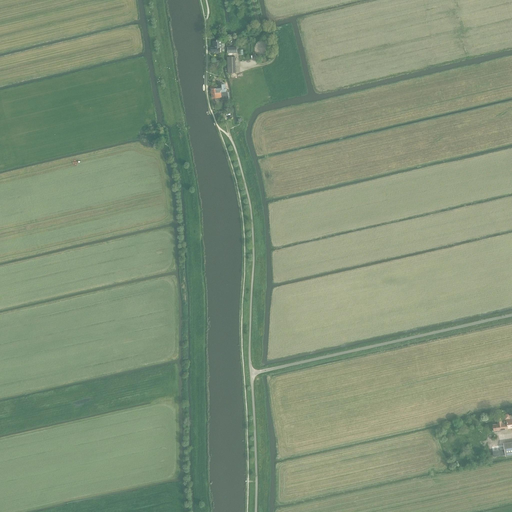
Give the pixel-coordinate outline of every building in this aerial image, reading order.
[(216,40),(216,41),(211,41),(211,52),(221,52),(221,48),(222,48),(222,39),(216,40)] [(236,73),(235,57),(227,57),(228,73),(236,73)] [(211,89),(211,94),(226,92),(226,91),(225,84),(222,85),(222,88),(220,88),(215,89),(215,86),(210,87),(210,89),(211,89)] [(220,100),(226,99),(229,99),(228,91),(226,91),(226,92),(211,94),(212,98),(215,98),(216,99),(219,99),(220,100)] [(493,426),(492,427),(492,429),(493,429),(494,431),(511,428),(511,414),(509,415),(509,416),(507,414),(505,415),(504,416),(504,419),(501,420),(501,417),(497,417),(498,424),(492,425),(493,426)]
